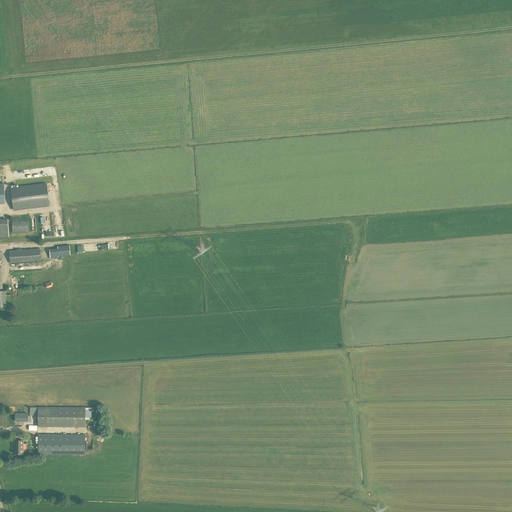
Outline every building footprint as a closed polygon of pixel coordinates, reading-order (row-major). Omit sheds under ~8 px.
[(13,211),(49,206),(46,183),(10,187),(13,211)] [(0,237),(9,237),(8,219),(0,219),(0,237)] [(28,232),(28,220),(12,221),(12,233),(28,232)] [(70,255),(70,245),(57,246),(58,251),(51,251),(51,258),(59,257),(58,256),(70,255)] [(22,249),(22,248),(18,249),(18,250),(9,250),(10,263),(40,262),(39,249),(22,249)] [(85,408),(38,407),(38,427),(85,427),(85,408)] [(27,411),(14,411),(14,421),(27,421),(27,411)] [(85,435),(38,434),(38,454),(85,454),(85,435)] [(23,440),(14,440),(14,454),(23,454),(23,440)]
